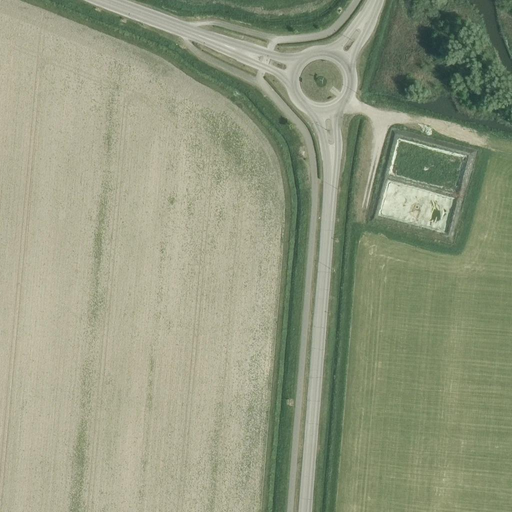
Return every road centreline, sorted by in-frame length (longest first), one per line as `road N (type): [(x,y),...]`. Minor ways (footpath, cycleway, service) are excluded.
road 1 (secondary): [(304,511),(332,163)]
road 2 (track): [(346,100),(385,119),(364,208)]
